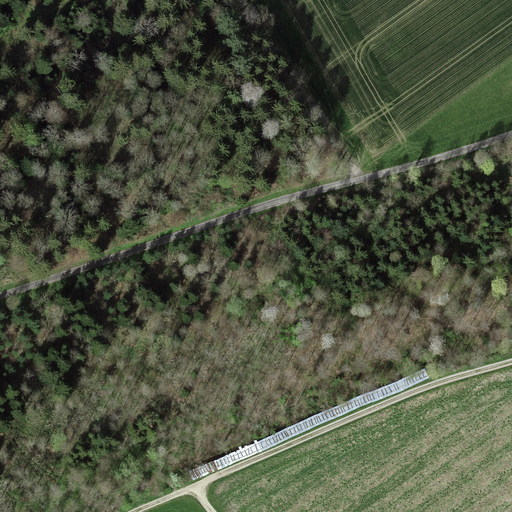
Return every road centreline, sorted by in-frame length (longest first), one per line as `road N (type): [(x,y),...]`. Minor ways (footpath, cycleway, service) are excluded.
road 1 (track): [(0,291),(346,181),(511,143)]
road 2 (track): [(511,351),(404,386),(136,511)]
